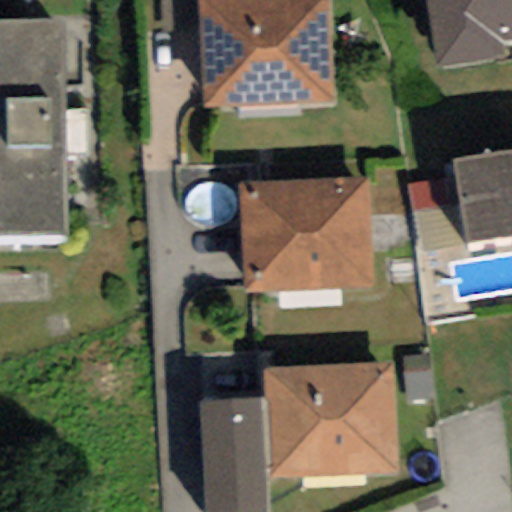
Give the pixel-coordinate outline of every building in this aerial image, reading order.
[(297,0),(192,6),(198,120),(335,112),(328,0),(297,0)] [(511,0),(426,0),(440,82),(503,72),(500,53),(511,51),(511,0)] [(62,43),(0,43),(0,251),(63,251),(62,160),(85,160),(85,116),(63,116),(62,43)] [(511,163),(454,173),(468,256),(511,249),(511,163)] [(235,194),(241,300),(372,292),(366,186),(235,194)] [(262,403),(267,488),(275,488),(396,480),(389,371),(260,379),(262,403)] [(267,488),(262,403),(191,407),(197,511),(276,511),(275,488),(267,488)]
